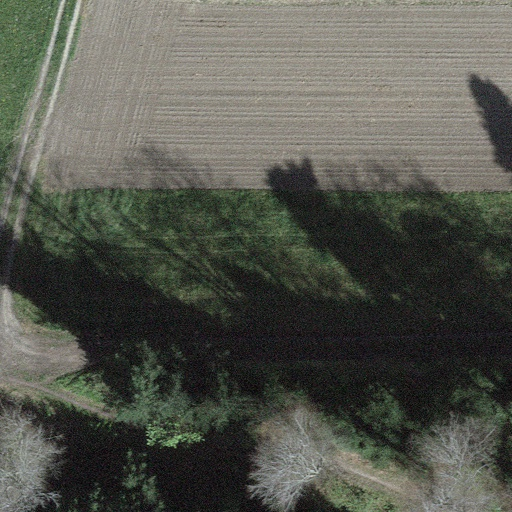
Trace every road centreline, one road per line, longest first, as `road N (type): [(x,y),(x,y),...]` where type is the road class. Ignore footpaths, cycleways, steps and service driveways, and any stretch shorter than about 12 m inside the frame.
road 1 (track): [(511,371),(51,383)]
road 2 (track): [(57,0),(4,247),(2,302),(13,353),(51,383)]
